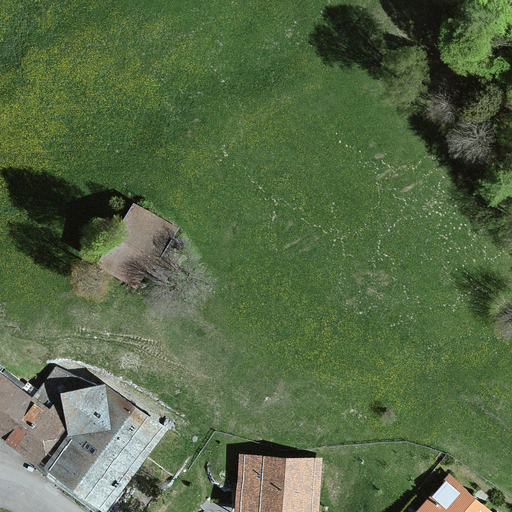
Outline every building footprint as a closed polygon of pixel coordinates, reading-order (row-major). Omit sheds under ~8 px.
[(137,202),(101,263),(137,285),(144,274),(160,269),(184,229),(137,202)] [(0,365),(0,424),(11,433),(38,393),(0,365)] [(57,365),(38,393),(11,433),(64,469),(57,480),(103,511),(106,511),(148,452),(170,420),(109,378),(83,382),(57,365)] [(199,440),(170,420),(148,452),(176,472),(199,440)] [(320,459),(247,456),(245,509),(318,511),(320,459)] [(498,511),(452,476),(422,511),(498,511)]
